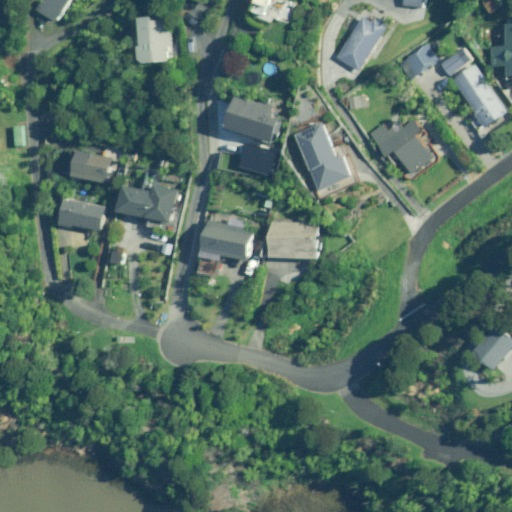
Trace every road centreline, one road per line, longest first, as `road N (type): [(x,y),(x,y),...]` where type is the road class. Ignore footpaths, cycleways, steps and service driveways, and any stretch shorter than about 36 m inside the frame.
road 1 (unknown): [(93,316),(62,308),(39,271),(25,74),(35,0)]
road 2 (unknown): [(183,340),(179,245),(203,77),(225,0)]
road 3 (residential): [(511,158),(431,220),(413,245),(405,291),(418,318)]
road 4 (residential): [(511,463),(398,427),(335,374)]
road 5 (residential): [(335,374),(306,375),(183,340)]
